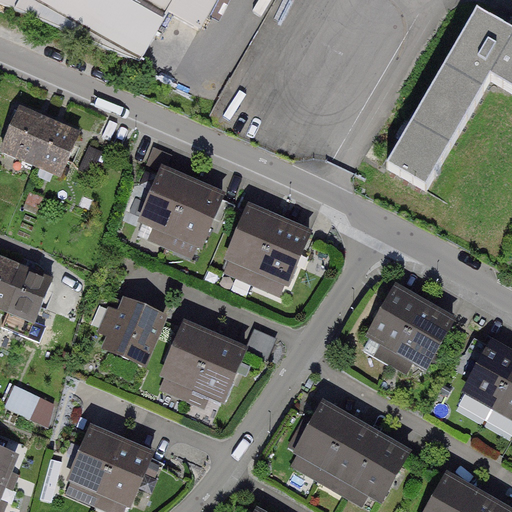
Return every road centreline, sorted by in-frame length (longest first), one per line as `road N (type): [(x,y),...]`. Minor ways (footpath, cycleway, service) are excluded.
road 1 (residential): [(379,232),(155,119),(0,55)]
road 2 (residential): [(181,511),(222,475),(275,401),(379,232)]
road 3 (residential): [(511,303),(379,232)]
